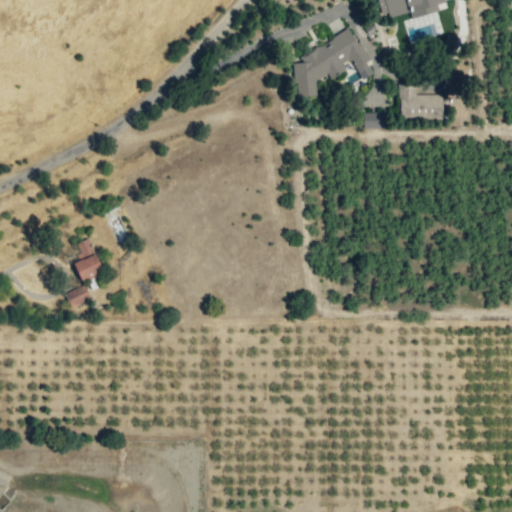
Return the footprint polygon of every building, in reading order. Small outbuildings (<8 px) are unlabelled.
[(376,0),(381,18),(408,10),(410,18),(403,21),(408,41),(425,37),(442,32),(434,4),(445,1),(444,0),(376,0)] [(297,97),(316,94),(315,81),(327,73),(330,78),(344,70),(343,62),(349,61),(361,79),(372,73),(365,61),(368,60),(348,27),(302,55),(299,55),(299,62),(291,63),(293,80),(296,84),(297,97)] [(441,93),(415,94),(415,82),(397,83),(399,118),(441,116),(441,93)] [(384,127),(384,112),(362,112),(362,127),(384,127)] [(80,280),(101,271),(87,237),(74,243),(80,259),(73,262),(80,280)] [(89,300),(85,285),(63,291),(68,306),(89,300)]
